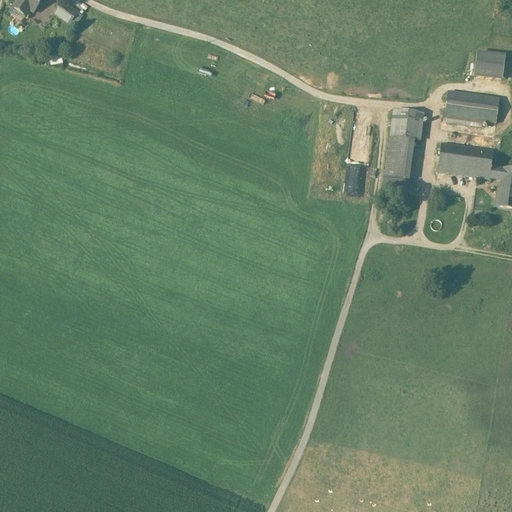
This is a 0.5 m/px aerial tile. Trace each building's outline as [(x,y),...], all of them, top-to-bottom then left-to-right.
[(41,0),(12,0),(17,3),(12,9),(25,18),(29,12),(32,14),(41,0)] [(77,15),(61,5),(53,16),(69,27),(77,15)] [(504,58),(477,54),(474,78),(501,81),(504,58)] [(50,59),(51,66),(62,66),(62,58),(50,59)] [(498,101),(447,94),(444,118),(495,125),(498,101)] [(423,116),(393,112),(389,139),(414,143),(414,141),(420,141),(423,116)] [(389,139),(383,179),(408,182),(414,143),(389,139)] [(493,153),(440,146),(436,174),(489,182),(489,180),(502,181),(503,172),(490,170),(492,154),(493,154),(493,153)] [(511,170),(503,170),(503,172),(502,181),(500,191),(497,190),(495,207),(511,209),(511,170)]
